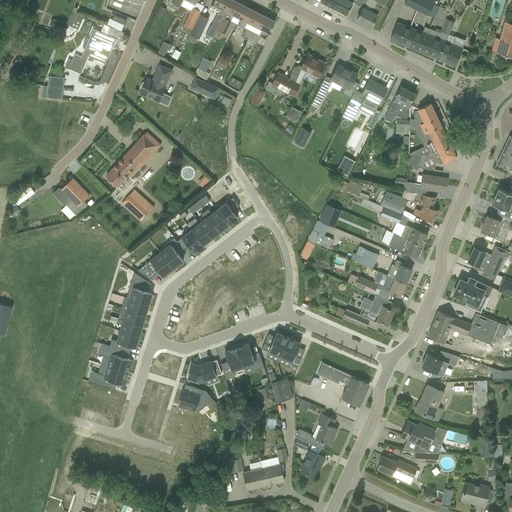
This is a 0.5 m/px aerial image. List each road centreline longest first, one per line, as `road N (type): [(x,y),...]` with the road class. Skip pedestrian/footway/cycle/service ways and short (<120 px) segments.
road 1 (tertiary): [(389,361),(407,343),(439,270),(440,243),(483,141),(484,106)]
road 2 (residential): [(265,216),(236,171),(230,128),(290,7)]
road 3 (tertiary): [(484,106),(290,7)]
road 4 (residential): [(152,339),(169,289),(265,216)]
road 5 (residential): [(90,134),(151,0)]
road 6 (residential): [(152,339),(191,347),(287,314)]
road 7 (tertiary): [(345,477),(389,361)]
